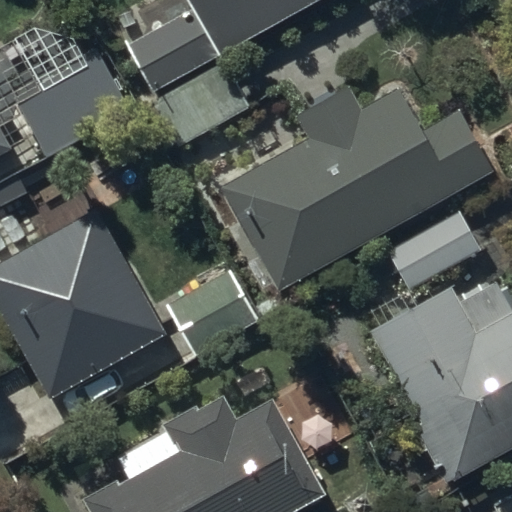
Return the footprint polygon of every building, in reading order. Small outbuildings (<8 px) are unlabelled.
[(198,0),(202,7),(126,48),(152,96),(328,0),(198,0)] [(128,106),(99,54),(12,102),(41,154),(128,106)] [(425,149),(401,106),(366,124),(352,98),(306,122),(317,141),(226,191),(281,292),(489,180),(461,130),(425,149)] [(164,342),(97,221),(0,274),(0,300),(57,402),(164,342)] [(463,221),(397,259),(416,292),(482,254),(463,221)] [(228,269),(165,307),(195,357),(258,319),(228,269)] [(464,315),(452,293),(375,335),(453,479),(511,447),(511,303),(506,292),(464,315)] [(298,511),(323,499),(274,402),(244,417),(233,396),(171,428),(175,436),(130,459),(143,486),(106,505),(109,511),(298,511)]
